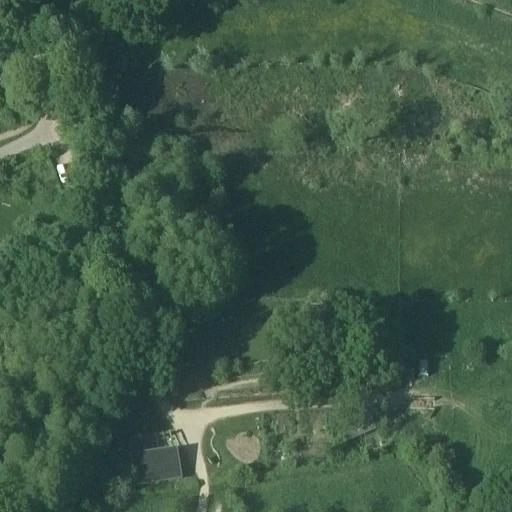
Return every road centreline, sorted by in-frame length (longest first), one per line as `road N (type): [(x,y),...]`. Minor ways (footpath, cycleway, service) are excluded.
road 1 (track): [(199,511),(203,487),(183,423),(147,392),(99,245)]
road 2 (track): [(99,245),(59,131)]
